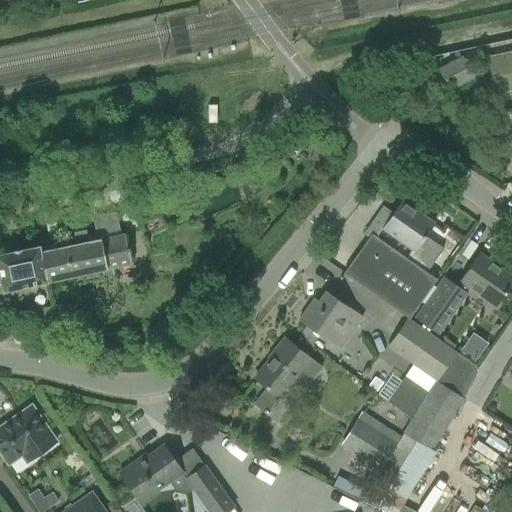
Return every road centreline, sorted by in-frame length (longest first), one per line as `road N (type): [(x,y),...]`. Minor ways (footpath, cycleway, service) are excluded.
road 1 (unclassified): [(0,360),(133,387),(168,380),(217,342),(382,141)]
road 2 (unclassified): [(305,83),(264,126),(195,157),(0,198)]
road 3 (unclassified): [(511,228),(382,141)]
